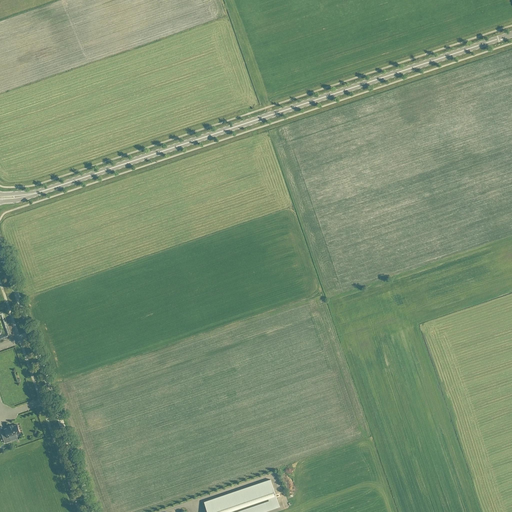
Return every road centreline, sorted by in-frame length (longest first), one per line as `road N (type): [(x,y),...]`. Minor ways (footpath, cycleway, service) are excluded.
road 1 (tertiary): [(511,34),(33,194),(0,198)]
road 2 (tertiary): [(89,511),(0,250)]
